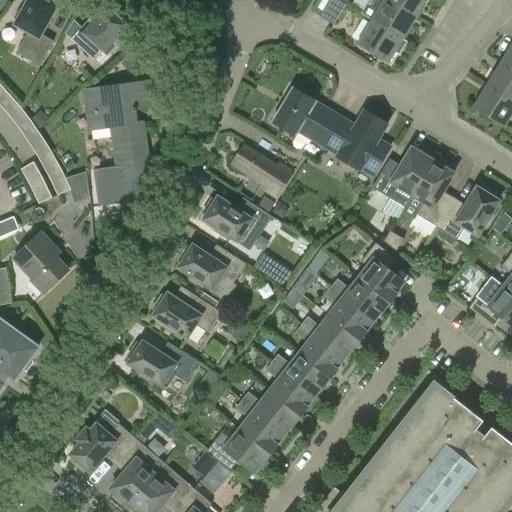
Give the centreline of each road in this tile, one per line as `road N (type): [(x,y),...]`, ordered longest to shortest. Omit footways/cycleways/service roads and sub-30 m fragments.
road 1 (residential): [(33,451),(127,292),(251,18)]
road 2 (residential): [(271,511),(415,327)]
road 3 (residential): [(424,108),(251,18)]
road 4 (residential): [(424,108),(498,0)]
